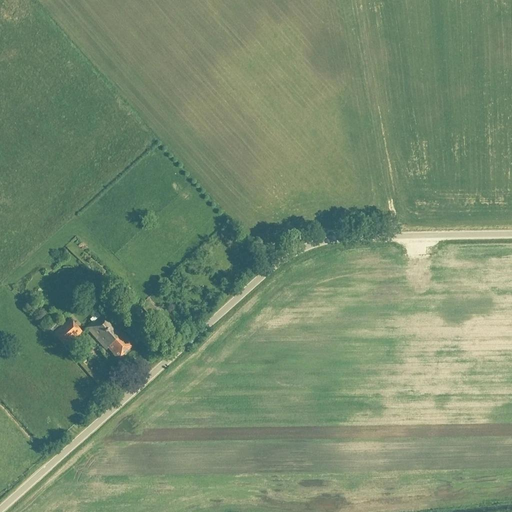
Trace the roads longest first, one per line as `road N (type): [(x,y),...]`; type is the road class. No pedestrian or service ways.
road 1 (unclassified): [(0,510),(291,254),(345,238),(511,235)]
road 2 (track): [(352,0),(393,236)]
